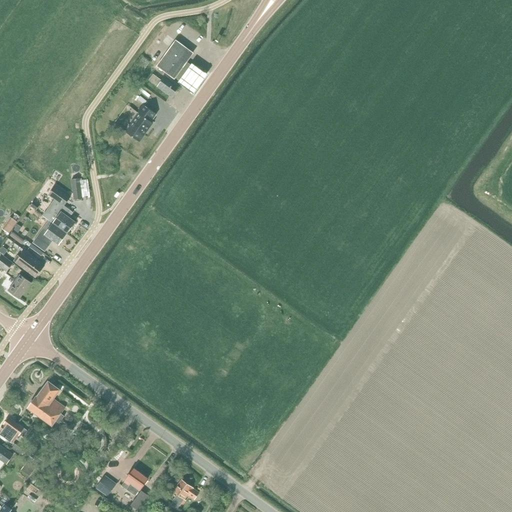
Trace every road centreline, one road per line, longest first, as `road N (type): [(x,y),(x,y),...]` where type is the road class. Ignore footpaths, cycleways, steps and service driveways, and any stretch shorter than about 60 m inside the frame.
road 1 (tertiary): [(29,338),(253,28)]
road 2 (unclassified): [(241,491),(29,338)]
